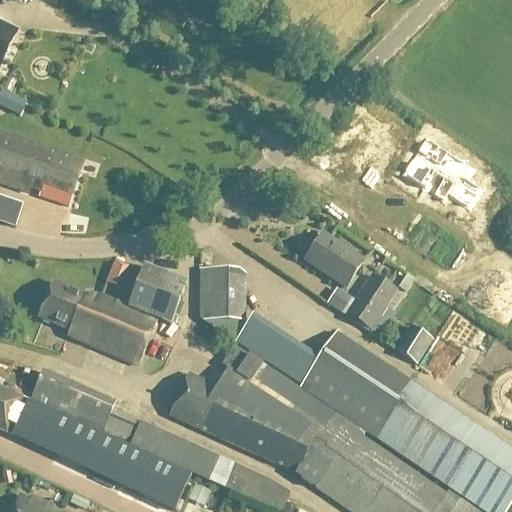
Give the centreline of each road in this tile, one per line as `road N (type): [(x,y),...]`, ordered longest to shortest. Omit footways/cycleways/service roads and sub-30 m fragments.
road 1 (unclassified): [(0,244),(130,251),(201,229),(234,208),(442,0)]
road 2 (unknown): [(154,394),(171,371),(188,313),(169,242)]
